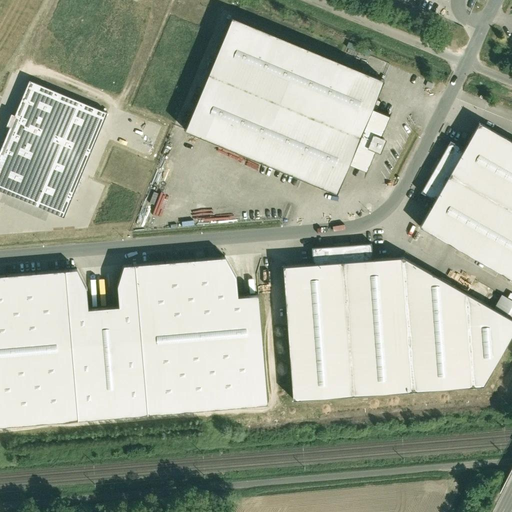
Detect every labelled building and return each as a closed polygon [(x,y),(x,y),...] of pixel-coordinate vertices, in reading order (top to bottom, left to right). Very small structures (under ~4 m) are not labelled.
[(383,79),(232,17),(186,130),(337,192),(349,164),(372,109),(383,79)] [(11,74),(9,85),(14,86),(12,95),(18,96),(22,77),(11,74)] [(107,111),(29,79),(0,149),(0,190),(63,216),(107,111)] [(389,116),(372,109),(349,164),(367,171),(373,155),(366,153),(373,135),(380,138),(389,116)] [(511,140),(476,120),(461,146),(432,197),(416,225),(511,279),(511,140)] [(380,138),(373,135),(366,153),(373,155),(379,158),(386,140),(380,138)] [(420,191),(432,197),(461,146),(450,140),(420,191)] [(311,249),(312,266),(372,262),(371,245),(311,249)] [(0,426),(265,404),(256,293),(236,295),(235,274),(226,257),(125,265),(115,287),(117,307),(87,310),(86,287),(77,271),(0,277),(0,426)] [(485,387),(511,338),(511,320),(495,311),(405,260),(372,262),(312,266),(285,268),(294,400),(485,387)] [(511,303),(502,298),(495,311),(511,320),(511,303)]
